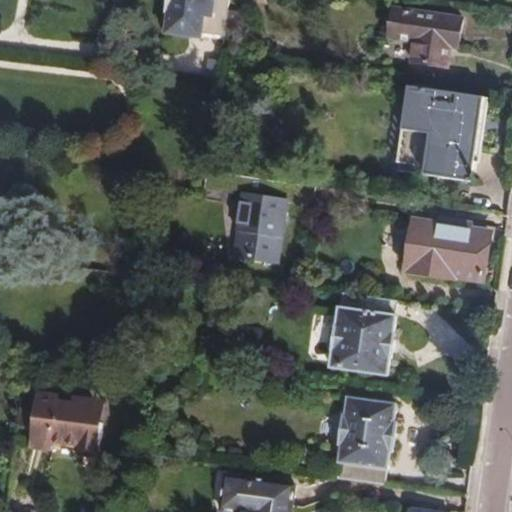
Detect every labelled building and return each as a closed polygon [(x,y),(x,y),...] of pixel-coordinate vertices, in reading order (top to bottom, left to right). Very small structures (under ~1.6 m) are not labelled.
[(177,0),(173,37),(203,41),(204,36),(227,39),(231,0),(177,0)] [(396,10),(392,42),(419,45),(415,65),(450,69),(454,49),(460,50),(465,19),(396,10)] [(253,64),(251,79),(264,80),(265,66),(253,64)] [(410,88),(398,174),(474,183),(479,151),(473,151),(480,97),(410,88)] [(318,189),(211,174),(208,190),(251,195),(243,258),(284,263),(291,203),(315,206),(318,189)] [(485,279),(491,234),(416,224),(410,268),(485,279)] [(339,350),(337,369),(391,376),(394,357),(395,357),(398,337),(396,337),(401,300),(346,293),(342,330),(340,330),(338,350),(339,350)] [(335,357),(337,317),(311,315),(308,355),(335,357)] [(159,381),(163,357),(146,355),(144,370),(143,379),(159,381)] [(113,390),(141,394),(143,379),(144,370),(116,367),(113,390)] [(21,407),(19,429),(33,431),(32,449),(53,452),(52,454),(99,460),(104,423),(93,422),(96,402),(74,400),(74,404),(60,402),(60,397),(38,394),(36,410),(21,407)] [(338,477),(388,484),(392,449),(396,450),(401,421),(396,420),(399,402),(351,396),(348,414),(345,414),(341,443),(344,444),(338,477)] [(106,404),(96,402),(93,422),(104,423),(106,404)] [(228,477),(224,509),(245,511),(294,511),(298,486),(228,477)]
